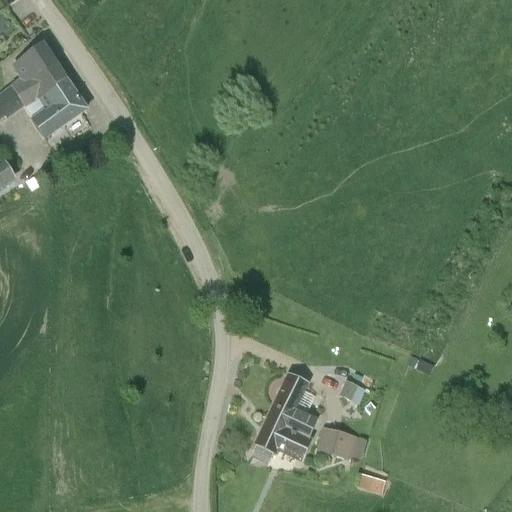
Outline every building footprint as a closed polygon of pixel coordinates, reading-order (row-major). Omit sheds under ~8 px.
[(42,46),(26,58),(11,67),(20,80),(10,86),(11,88),(10,88),(14,93),(26,84),(55,66),(42,46)] [(46,95),(64,82),(63,80),(55,67),(56,66),(55,66),(26,84),(14,93),(25,108),(46,95)] [(30,121),(31,124),(42,141),(86,112),(74,95),(64,82),(46,95),(25,108),(25,109),(25,110),(38,102),(44,111),(30,121)] [(0,94),(0,121),(5,118),(7,121),(25,109),(25,108),(14,93),(10,88),(0,94)] [(0,166),(0,188),(12,180),(3,165),(0,166)] [(294,412),(298,403),(306,385),(289,377),(268,422),(286,430),(304,438),(312,420),(297,413),(294,412)] [(355,389),(346,385),(340,398),(350,402),(355,389)] [(286,430),(268,422),(251,457),(271,467),(277,454),(301,465),(312,441),(304,438),(286,430)] [(357,439),(322,430),(316,452),(352,462),(357,439)] [(357,441),(352,462),(358,463),(361,458),(365,443),(357,441)] [(384,482),(357,476),(354,490),(381,496),(384,482)]
